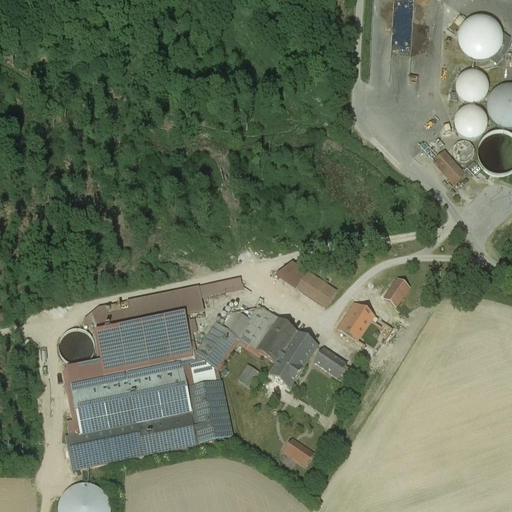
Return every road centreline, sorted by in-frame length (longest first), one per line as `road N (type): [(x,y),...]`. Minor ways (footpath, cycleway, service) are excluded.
road 1 (track): [(41,511),(56,411),(45,323),(0,330)]
road 2 (track): [(247,271),(320,249),(451,227)]
